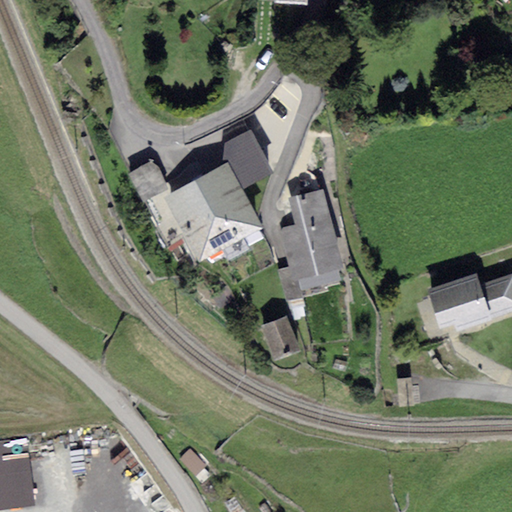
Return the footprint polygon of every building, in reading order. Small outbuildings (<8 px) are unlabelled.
[(226,145),(221,169),(231,164),(245,190),(274,173),(252,130),(226,145)] [(155,160),(129,174),(146,203),(171,189),(155,160)] [(221,169),(164,199),(199,264),(266,229),(245,190),(231,164),(221,169)] [(326,191),(292,198),(298,225),(282,229),(291,266),(294,280),(300,279),(303,292),(342,283),(339,270),(344,269),(326,191)] [(291,266),(279,271),(287,300),(304,299),(303,292),(300,279),(294,280),(291,266)] [(478,275),(430,291),(442,329),(456,324),(459,333),(511,315),(511,276),(482,286),(478,275)] [(288,317),(263,329),(277,360),(302,349),(288,317)] [(0,511),(36,507),(28,440),(0,443),(0,511)]
